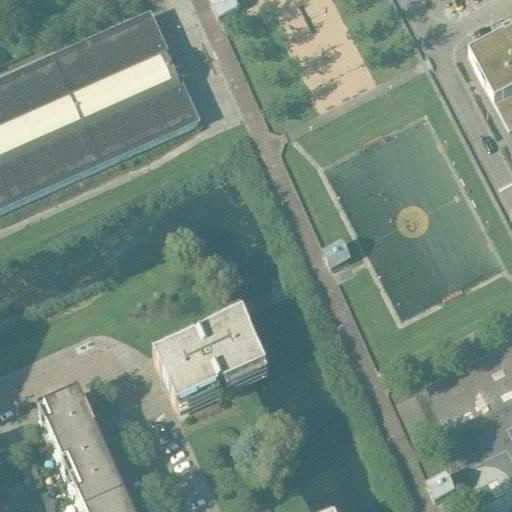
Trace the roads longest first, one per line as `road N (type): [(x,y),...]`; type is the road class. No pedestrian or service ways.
road 1 (residential): [(174,511),(105,360),(0,405)]
road 2 (residential): [(433,47),(511,198)]
